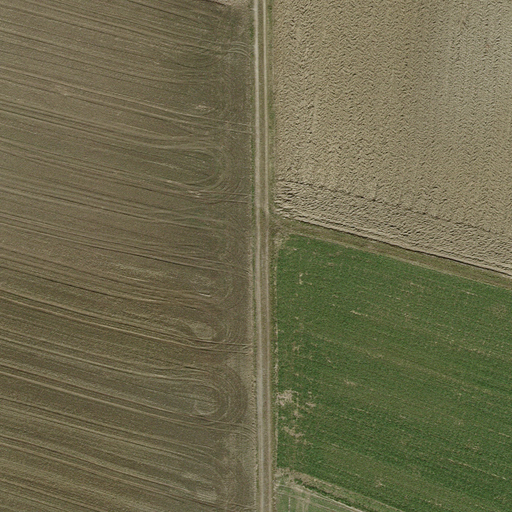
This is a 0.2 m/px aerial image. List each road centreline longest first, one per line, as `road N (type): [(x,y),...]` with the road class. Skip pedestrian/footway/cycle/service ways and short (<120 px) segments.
road 1 (track): [(264,511),(261,0)]
road 2 (track): [(264,220),(511,280)]
